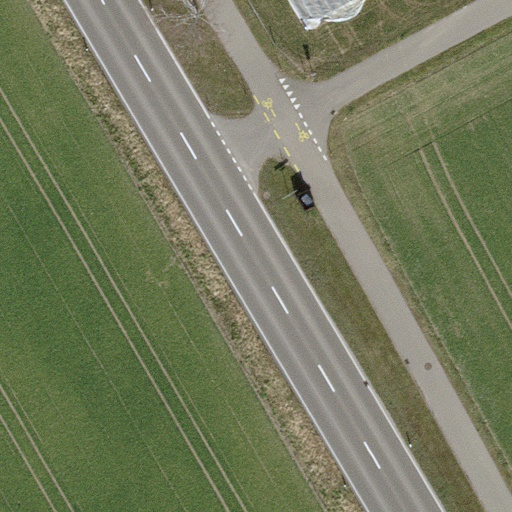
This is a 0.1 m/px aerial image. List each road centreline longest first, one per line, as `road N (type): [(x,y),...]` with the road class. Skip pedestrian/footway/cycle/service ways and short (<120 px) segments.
road 1 (primary): [(203,169),(408,511)]
road 2 (unclassified): [(511,3),(203,169)]
road 3 (primary): [(104,0),(203,169)]
